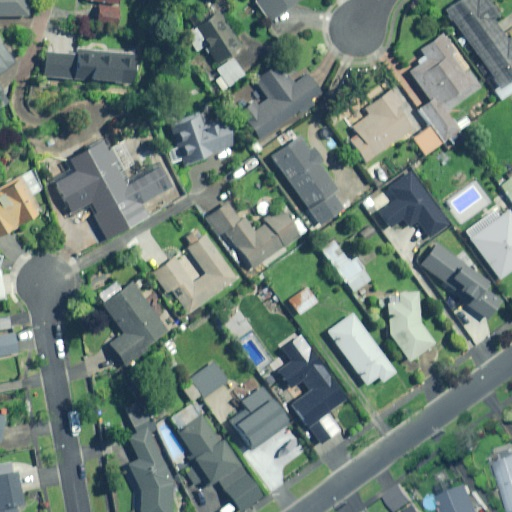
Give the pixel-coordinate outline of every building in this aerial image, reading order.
[(0,0),(0,17),(27,17),(26,0),(0,0)] [(253,0),(249,3),(264,24),(296,0),(253,0)] [(457,0),(442,10),(495,88),(490,91),(497,102),(511,91),(511,81),(511,79),(511,78),(511,42),(507,36),(502,39),(491,22),(495,19),(481,0),(457,0)] [(119,8),(96,6),(94,24),(117,27),(119,8)] [(236,48),(209,10),(177,33),(191,53),(198,48),(211,66),(236,48)] [(77,51),(78,32),(49,31),(49,54),(43,54),(42,79),(73,80),(74,67),(90,68),(90,82),(119,83),(120,71),(133,72),(134,54),(77,51)] [(428,127),(440,143),(457,130),(444,112),(478,88),(438,34),(416,49),(423,59),(404,72),(426,101),(415,109),(428,127)] [(0,110),(9,105),(0,86),(0,74),(15,65),(1,43),(0,43),(0,110)] [(255,107),(251,101),(237,112),(257,140),(318,96),(303,76),(285,89),(269,66),(249,79),(264,100),(255,107)] [(402,103),(392,89),(340,127),(366,163),(412,129),(396,107),(402,103)] [(200,126),(195,114),(166,125),(181,165),(230,146),(220,119),(200,126)] [(440,143),(428,127),(411,140),(422,156),(440,143)] [(319,161),(301,134),(268,157),(316,227),(341,211),(330,195),(333,192),(314,164),(319,161)] [(137,204),(167,188),(156,168),(123,186),(99,142),(61,164),(66,174),(48,184),(68,219),(85,209),(103,242),(145,218),(137,204)] [(447,228),(406,173),(385,188),(394,200),(372,216),(383,231),(395,222),(405,236),(414,229),(425,244),(447,228)] [(0,233),(37,213),(16,175),(0,183),(0,233)] [(511,187),(506,180),(497,187),(511,207),(511,187)] [(488,205),(472,182),(454,194),(470,217),(488,205)] [(280,212),(253,231),(242,215),(237,218),(226,202),(202,220),(215,238),(220,235),(230,248),(248,273),(299,237),(305,232),(295,219),(289,223),(280,212)] [(511,221),(505,212),(466,240),(496,280),(511,268),(511,221)] [(144,267),(162,291),(157,294),(165,306),(174,299),(185,315),(233,280),(196,228),(181,238),(187,247),(183,249),(202,275),(190,284),(166,251),(144,267)] [(336,236),(315,251),(348,294),(368,279),(336,236)] [(431,244),(412,266),(464,310),(482,325),(501,302),(483,288),(431,244)] [(137,350),(163,333),(128,283),(97,304),(119,335),(107,343),(115,355),(111,357),(119,368),(140,354),(137,350)] [(296,317),(314,302),(302,287),(284,302),(296,317)] [(416,323),(415,293),(382,296),(384,315),(385,321),(385,336),(403,362),(430,345),(416,323)] [(391,374),(349,315),(323,333),(361,387),(374,378),(378,384),(391,374)] [(0,356),(16,354),(13,335),(0,336),(0,356)] [(323,414),(341,401),(305,350),(273,372),(286,390),(298,381),(305,392),(285,406),(302,430),(314,447),(336,432),(323,414)] [(222,384),(208,363),(174,386),(186,404),(197,396),(200,399),(222,384)] [(280,421),(256,388),(236,402),(241,410),(227,420),(246,446),(280,421)] [(214,444),(189,405),(163,422),(174,440),(204,485),(236,464),(220,440),(214,444)] [(167,511),(169,486),(147,428),(122,437),(131,461),(122,464),(133,493),(132,511),(167,511)] [(511,511),(511,457),(493,464),(508,511),(511,511)] [(13,511),(13,508),(18,507),(10,472),(0,474),(0,511),(13,511)] [(237,511),(258,498),(242,476),(220,492),(234,511),(237,511)] [(397,511),(412,502),(399,485),(382,497),(393,511),(397,511)] [(435,494),(438,499),(433,501),(438,511),(475,511),(474,510),(483,504),(475,492),(470,495),(464,486),(452,492),(450,487),(435,494)]
